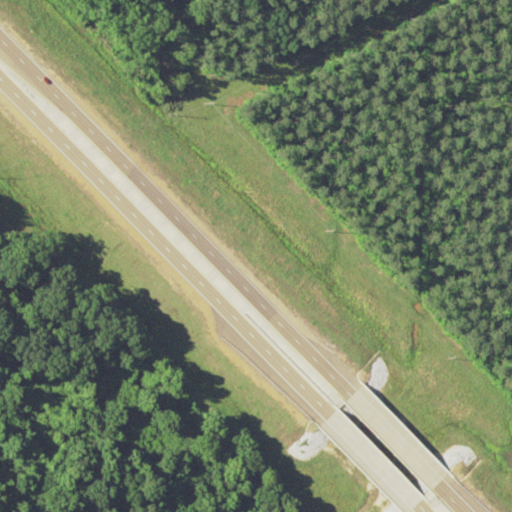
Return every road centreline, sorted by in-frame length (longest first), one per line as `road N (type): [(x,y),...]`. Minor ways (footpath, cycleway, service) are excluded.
road 1 (primary): [(348,399),(0,45)]
road 2 (primary): [(0,81),(327,418)]
road 3 (primary): [(327,418),(415,508)]
road 4 (primary): [(436,487),(348,399)]
